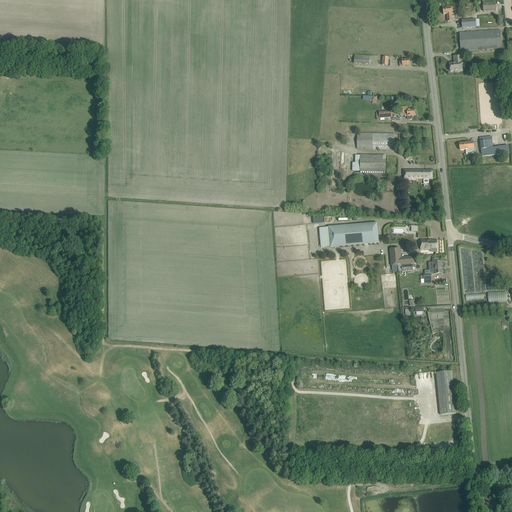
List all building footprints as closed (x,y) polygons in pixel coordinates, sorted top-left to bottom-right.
[(497,11),(497,5),(496,2),(483,3),(483,5),(484,12),(497,11)] [(455,6),(451,6),(446,7),(447,8),(443,9),(443,15),(447,14),(448,22),(452,22),(452,17),(451,14),(452,14),(451,11),(456,11),(455,6)] [(479,19),(476,20),(462,21),(462,28),(480,27),(479,19)] [(500,30),(465,33),(460,33),(461,52),(502,49),(500,30)] [(369,56),(355,55),(354,64),(369,65),(369,56)] [(462,56),(459,56),(454,57),(454,63),(449,64),(450,72),(458,71),(458,72),(463,72),(462,62),(461,62),(461,60),(463,60),(462,56)] [(377,59),(377,65),(388,66),(389,58),(383,57),(382,60),(377,59)] [(407,107),(402,107),(401,107),(401,108),(399,108),(399,113),(401,113),(404,113),(405,117),(407,117),(408,119),(408,120),(409,120),(411,120),(412,119),(412,118),(412,116),(415,116),(414,110),(408,111),(407,107)] [(394,134),(357,134),(357,149),(394,150),(394,134)] [(482,156),(494,155),(507,153),(509,153),(509,146),(493,148),(492,136),(480,137),(482,156)] [(474,151),(473,142),(459,144),(460,152),(465,152),(466,154),(474,153),(474,151)] [(385,178),(386,157),(381,156),(381,161),(360,161),(360,171),(360,178),(362,178),(365,178),(385,178)] [(432,170),(427,170),(403,170),(404,180),(416,180),(416,179),(432,179),(432,170)] [(377,223),(328,227),(330,248),(379,243),(377,223)] [(437,240),(421,240),(421,250),(430,250),(430,252),(437,252),(437,240)] [(401,248),(390,249),(391,266),(392,266),(393,274),(398,274),(398,272),(398,266),(398,265),(401,266),(413,264),(414,264),(419,264),(419,262),(418,256),(401,258),(401,248)] [(438,259),(433,259),(433,263),(433,267),(435,267),(435,271),(432,271),(432,270),(425,271),(425,275),(424,275),(424,280),(421,281),(422,284),(426,283),(431,283),(431,275),(442,274),(441,262),(438,262),(438,259)] [(507,302),(507,292),(487,292),(488,302),(507,302)] [(452,372),(447,372),(436,373),(440,415),(451,414),(456,414),(452,372)]
